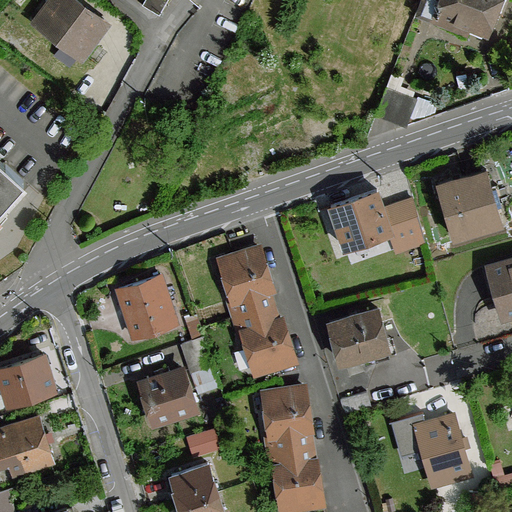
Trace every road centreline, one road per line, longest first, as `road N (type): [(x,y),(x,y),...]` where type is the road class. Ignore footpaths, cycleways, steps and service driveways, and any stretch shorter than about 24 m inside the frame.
road 1 (residential): [(259,200),(360,511)]
road 2 (residential): [(259,200),(511,113)]
road 3 (residential): [(54,286),(126,511)]
road 4 (residential): [(54,286),(168,231),(259,200)]
